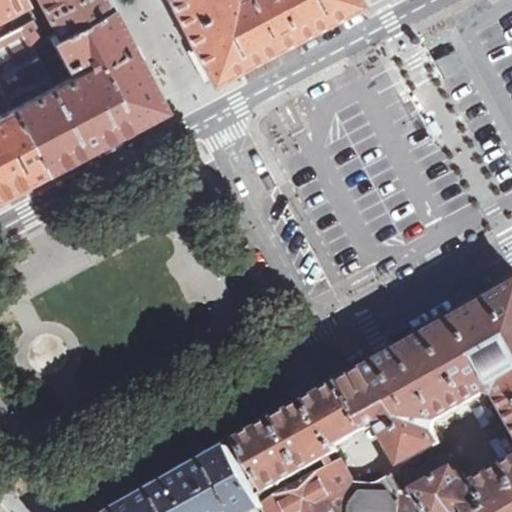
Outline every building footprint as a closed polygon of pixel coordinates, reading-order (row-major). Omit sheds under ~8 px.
[(26,0),(0,0),(0,34),(31,18),(35,16),(26,0)] [(39,0),(56,33),(111,6),(107,0),(39,0)] [(360,1),(359,0),(168,0),(188,39),(210,81),(280,46),(359,3),(360,1)] [(52,84),(10,106),(44,170),(86,148),(164,106),(111,6),(56,33),(50,36),(64,64),(77,57),(83,68),(52,84)] [(43,40),(31,18),(0,34),(0,85),(10,106),(52,84),(32,46),(43,40)] [(0,111),(10,106),(0,85),(0,111)] [(0,111),(0,193),(44,170),(10,106),(0,111)] [(195,168),(192,161),(187,164),(190,172),(196,169),(195,168)] [(268,174),(261,178),(268,191),(275,187),(268,174)] [(511,511),(511,287),(434,332),(342,384),(368,428),(380,421),(404,463),(441,442),(434,431),(437,419),(487,391),(501,395),(511,415),(511,463),(474,485),(463,482),(456,469),(419,490),(430,511),(458,511),(511,511)] [(342,384),(230,447),(258,496),(287,480),(338,451),(335,446),(368,428),(342,384)] [(230,447),(121,508),(123,511),(256,511),(264,508),(258,496),(230,447)] [(287,480),(258,496),(264,508),(266,511),(350,511),(350,507),(353,504),(355,483),(354,479),(343,460),(292,489),(287,480)] [(355,483),(353,504),(363,492),(391,493),(400,505),(400,492),(402,492),(395,476),(377,484),(355,483)] [(430,511),(419,490),(402,492),(400,492),(400,505),(400,511),(430,511)] [(400,511),(400,505),(391,493),(363,492),(353,504),(350,507),(350,511),(400,511)]
